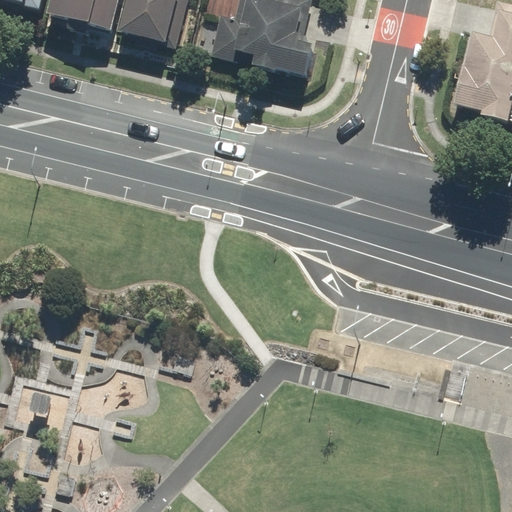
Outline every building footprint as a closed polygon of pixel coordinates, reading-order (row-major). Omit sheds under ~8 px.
[(0,0),(0,23),(15,27),(17,21),(37,25),(43,0),(0,0)] [(47,0),(40,32),(63,38),(61,45),(82,50),(84,42),(109,48),(120,0),(47,0)] [(125,0),(113,47),(161,59),(175,0),(125,0)] [(247,79),(299,91),(307,59),(299,57),(312,6),(288,0),(263,0),(261,0),(238,0),(233,26),(218,23),(208,64),(248,74),(247,79)] [(511,10),(495,6),(485,49),(465,44),(457,79),(454,79),(445,117),(474,124),(473,128),(500,135),(511,84),(511,10)]
